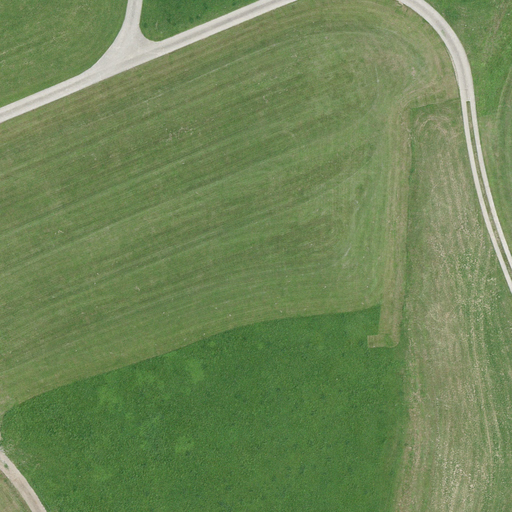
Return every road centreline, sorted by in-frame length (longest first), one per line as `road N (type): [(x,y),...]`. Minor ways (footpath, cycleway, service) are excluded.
road 1 (unknown): [(0,447),(75,487),(150,502),(245,502),(305,474),(343,399),(400,203),(415,34),(428,13)]
road 2 (residential): [(511,269),(490,213),(457,48),(412,0)]
road 3 (residential): [(278,0),(129,60)]
road 4 (residential): [(129,60),(0,117)]
